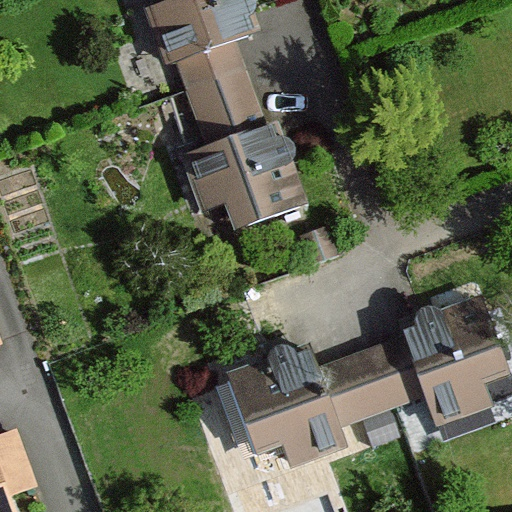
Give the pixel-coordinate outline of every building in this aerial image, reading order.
[(152,11),(171,65),(183,61),(236,42),(253,36),(246,17),(240,0),(170,0),(172,4),(152,11)] [(183,61),(213,148),(266,130),(236,42),(183,61)] [(213,148),(186,158),(204,209),(229,201),(239,230),(307,206),(284,138),(279,125),(266,130),(213,148)] [(340,258),(329,226),(303,235),(314,267),(340,258)] [(414,324),(405,327),(409,338),(429,392),(440,422),(489,404),(481,381),(508,372),(481,299),(414,324)] [(409,338),(315,373),(335,427),(429,392),(409,338)] [(281,441),(291,466),(343,446),(335,427),(315,373),(306,348),(296,352),(229,377),(257,450),(281,441)] [(0,511),(14,511),(8,493),(33,484),(16,437),(0,442),(0,511)]
